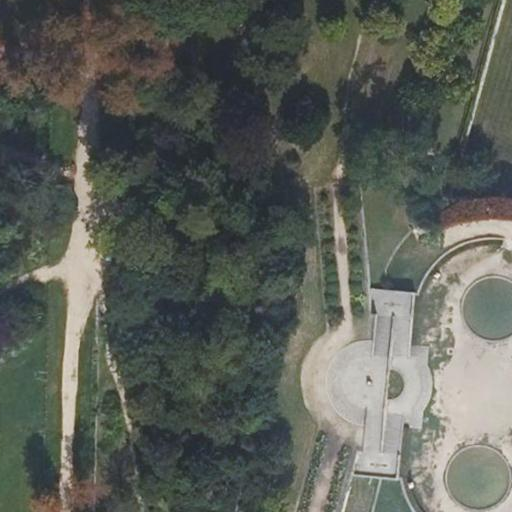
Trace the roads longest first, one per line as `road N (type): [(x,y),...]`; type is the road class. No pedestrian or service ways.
road 1 (motorway): [(511,377),(81,347),(10,373)]
road 2 (motorway): [(511,405),(10,373)]
road 3 (track): [(69,511),(75,212)]
road 4 (track): [(89,0),(76,158)]
road 5 (track): [(462,0),(428,139)]
